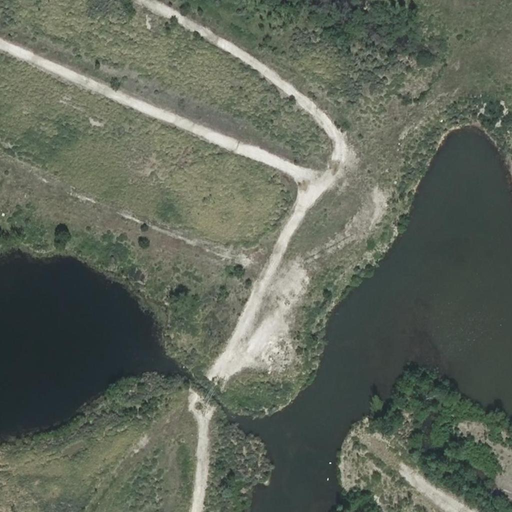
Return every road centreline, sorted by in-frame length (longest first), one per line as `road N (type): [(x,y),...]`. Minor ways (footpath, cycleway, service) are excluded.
road 1 (track): [(209,384),(297,216),(306,182),(294,168),(0,45)]
road 2 (track): [(194,511),(205,443),(198,405),(209,384)]
